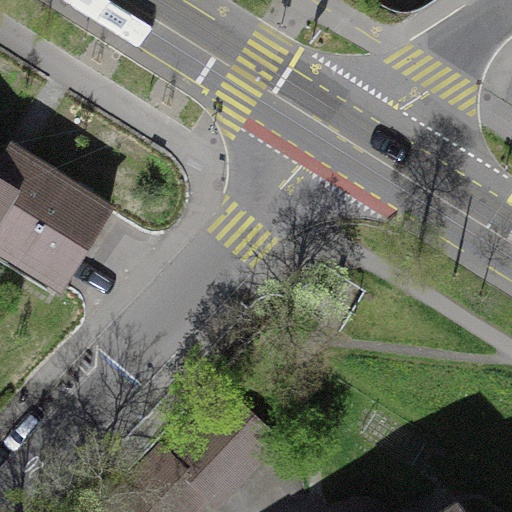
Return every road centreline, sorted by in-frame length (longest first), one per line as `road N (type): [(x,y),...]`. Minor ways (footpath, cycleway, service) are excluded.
road 1 (residential): [(338,135),(236,232),(0,492)]
road 2 (primary): [(122,0),(338,135)]
road 3 (residential): [(338,135),(511,7)]
road 4 (primary): [(338,135),(511,247)]
